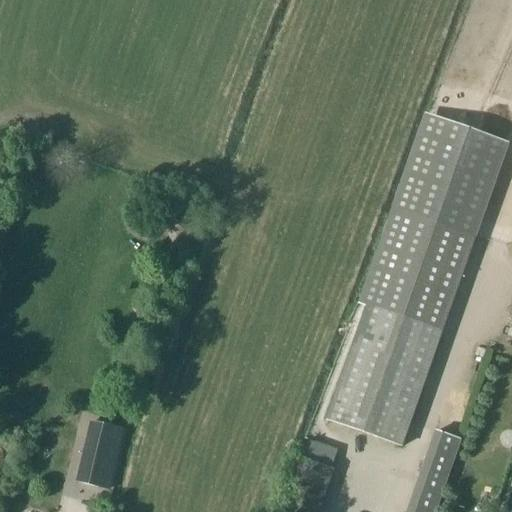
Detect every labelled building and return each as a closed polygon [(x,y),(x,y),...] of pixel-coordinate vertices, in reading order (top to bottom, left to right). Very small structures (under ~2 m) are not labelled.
[(399,212),(326,421),(403,448),(509,145),(425,116),(392,210),(399,212)] [(159,216),(169,229),(171,242),(175,245),(194,236),(195,216),(179,205),(161,211),(159,216)] [(94,423),(79,483),(111,491),(126,431),(94,423)] [(407,511),(436,511),(462,440),(436,431),(407,511)] [(321,511),(335,470),(334,469),(339,453),(308,444),(303,459),(301,459),(292,486),(283,511),(321,511)]
